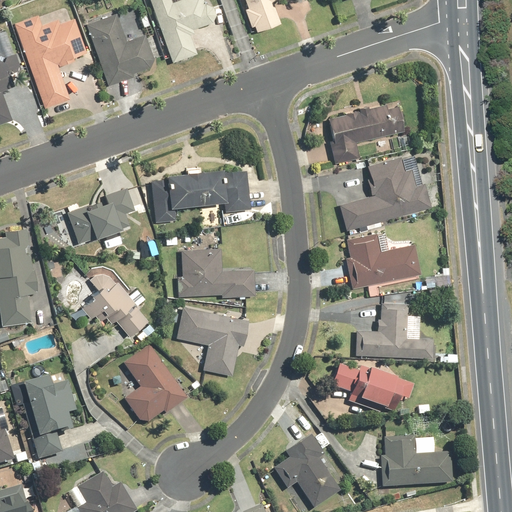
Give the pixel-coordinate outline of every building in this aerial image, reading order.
[(146,0),(169,62),(192,54),(183,31),(213,20),(205,0),(146,0)] [(242,0),(252,30),(275,22),(268,1),(270,0),(242,0)] [(114,10),(83,20),(105,84),(136,73),(134,68),(152,62),(141,31),(124,37),(114,10)] [(69,99),(57,65),(84,56),(69,15),(44,24),(39,12),(12,22),(43,108),(69,99)] [(0,124),(13,120),(4,94),(12,91),(7,76),(17,73),(11,54),(0,57),(0,56),(0,124)] [(327,121),(332,141),(326,142),(332,164),(358,157),(354,142),(402,129),(394,102),(327,121)] [(364,169),(372,198),(337,208),(344,232),(409,214),(413,213),(429,208),(422,184),(415,186),(410,169),(402,171),(399,160),(364,169)] [(164,177),(164,180),(146,182),(150,225),(172,223),(171,213),(224,208),(225,218),(250,215),(246,174),(228,176),(227,171),(164,177)] [(127,187),(103,195),(105,200),(65,214),(77,246),(126,229),(120,212),(134,207),(127,187)] [(4,238),(0,238),(0,331),(33,327),(29,296),(35,295),(28,243),(27,234),(26,229),(3,232),(4,238)] [(418,276),(411,246),(378,253),(375,237),(345,244),(349,260),(342,261),(349,291),(418,276)] [(180,250),(181,275),(176,275),(176,295),(220,293),(220,298),(253,297),(253,273),(221,274),(221,249),(180,250)] [(92,297),(79,306),(93,325),(105,316),(124,341),(147,323),(136,307),(144,301),(134,289),(126,295),(115,280),(112,282),(102,270),(88,280),(97,293),(91,297),(92,297)] [(353,357),(371,356),(375,356),(403,356),(405,356),(431,356),(431,338),(405,338),(405,305),(376,305),(376,330),(353,330),(353,357)] [(230,374),(234,348),(244,349),(249,321),(179,309),(174,337),(206,343),(201,369),(230,374)] [(138,386),(122,397),(140,422),(155,412),(157,414),(183,396),(145,343),(120,361),(138,386)] [(402,388),(337,365),(329,387),(358,397),(356,404),(385,414),(387,407),(395,409),(402,388)] [(60,452),(55,432),(70,428),(66,413),(75,411),(67,381),(43,387),(42,383),(19,388),(38,458),(60,452)] [(339,487),(324,464),(323,463),(315,451),(319,448),(310,434),(284,451),(288,456),(271,467),(284,488),(295,481),(310,505),(339,487)] [(0,468),(14,464),(6,436),(0,437),(0,468)] [(446,453),(415,455),(413,436),(381,439),(383,459),(377,459),(380,489),(448,483),(446,453)] [(77,511),(128,511),(138,506),(125,485),(112,492),(100,473),(77,487),(86,503),(76,510),(77,511)] [(0,490),(0,511),(22,511),(15,486),(0,490)]
